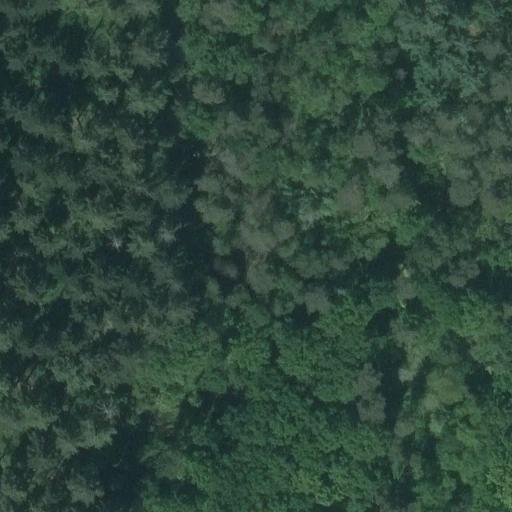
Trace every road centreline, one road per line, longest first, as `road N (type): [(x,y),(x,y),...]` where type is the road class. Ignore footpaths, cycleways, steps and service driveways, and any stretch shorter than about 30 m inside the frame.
road 1 (track): [(382,0),(438,157),(447,207)]
road 2 (track): [(511,168),(393,251)]
